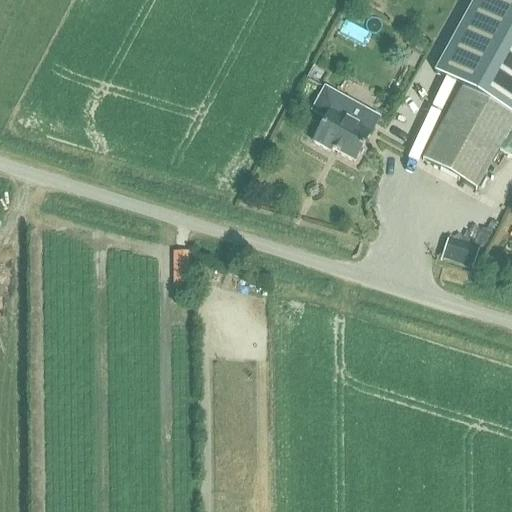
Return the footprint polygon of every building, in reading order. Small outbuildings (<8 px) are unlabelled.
[(511,0),(476,0),(435,75),(463,91),(423,163),(476,192),(499,151),(511,158),(511,155),(511,0)] [(342,29),(330,50),(338,54),(350,33),(342,29)] [(354,164),(371,134),(379,119),(324,89),(310,114),(325,122),(312,144),(329,154),(330,152),(354,164)] [(388,120),(387,136),(400,137),(401,121),(388,120)] [(188,292),(188,279),(189,253),(172,253),(172,278),(173,278),(173,292),(188,292)]
